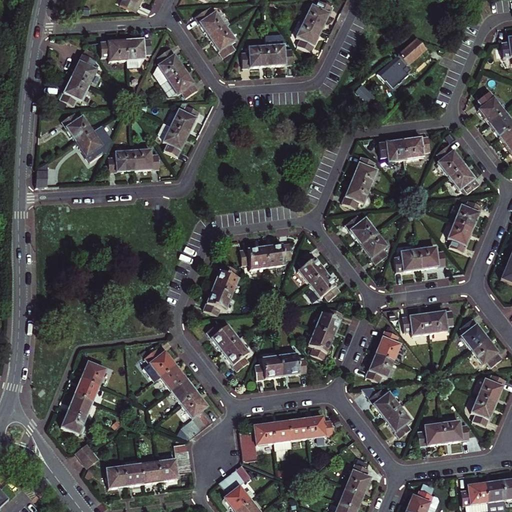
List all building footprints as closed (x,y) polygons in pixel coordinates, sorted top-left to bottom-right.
[(143,3),(144,0),(122,0),(119,7),(132,14),(139,1),(143,3)] [(318,6),(315,13),(310,10),(302,25),(319,34),(330,12),(318,6)] [(193,18),(207,39),(224,28),(229,25),(219,10),(214,14),(209,7),(193,18)] [(308,56),(319,34),(302,25),(294,41),(299,43),(296,50),(308,56)] [(233,43),(224,28),(207,39),(221,60),(232,52),(228,46),(233,43)] [(511,39),(506,41),(507,46),(499,47),(501,61),(511,59),(511,39)] [(146,42),(125,44),(126,63),(126,70),(144,68),(143,57),(151,56),(150,42),(146,42)] [(424,52),(415,42),(396,57),(405,68),(424,52)] [(126,63),(125,44),(100,45),(101,59),(109,59),(109,64),(126,63)] [(264,49),(266,68),(291,66),(290,53),(282,53),(282,48),(264,49)] [(247,50),(247,55),(240,56),(240,69),(266,68),(264,49),(247,50)] [(83,54),(82,58),(95,64),(96,60),(92,53),(85,50),(83,54)] [(151,73),(160,87),(161,87),(182,72),(168,51),(157,59),(161,66),(151,73)] [(82,58),(70,80),(88,89),(96,73),(91,71),(95,64),(82,58)] [(397,67),(394,63),(387,68),(391,73),(397,67)] [(196,93),(182,72),(161,87),(171,101),(180,94),(185,101),(196,93)] [(80,105),(88,89),(70,80),(62,98),(60,103),(73,109),(76,102),(80,105)] [(373,100),(361,87),(354,93),(367,106),(373,100)] [(503,115),(488,95),(476,104),(481,110),(477,113),(488,127),(503,115)] [(185,108),(186,104),(180,105),(169,128),(186,137),(196,117),(197,114),(185,108)] [(511,126),(503,115),(488,127),(498,141),(511,129),(511,126)] [(81,120),(77,122),(73,117),(61,124),(63,127),(75,145),(91,134),(81,120)] [(177,156),(186,137),(169,128),(162,144),(167,146),(163,153),(176,159),(177,156)] [(91,134),(75,145),(88,165),(100,157),(96,151),(101,148),(106,156),(110,146),(98,129),(91,134)] [(511,129),(498,141),(509,154),(511,151),(511,129)] [(427,141),(402,145),(405,163),(422,161),(421,156),(429,155),(427,141)] [(380,162),(387,161),(387,165),(405,163),(402,145),(378,148),(380,162)] [(436,158),(440,163),(435,167),(446,181),(462,169),(447,149),(436,158)] [(157,157),(150,158),(150,153),(132,154),(133,173),(139,173),(155,171),(158,171),(157,157)] [(128,173),(133,173),(132,154),(115,155),(115,160),(107,161),(108,175),(111,174),(128,173)] [(360,161),(351,184),(369,191),(375,175),(370,173),(373,167),(360,161)] [(462,169),(446,181),(456,195),(461,191),(466,197),(477,189),(462,169)] [(36,174),(35,190),(47,190),(48,174),(36,174)] [(369,191),(351,184),(341,207),(354,213),(357,205),(362,208),(369,191)] [(470,233),(480,210),(467,205),(464,212),(459,210),(452,225),(470,233)] [(365,223),(361,226),(355,219),(344,228),(360,248),(376,236),(365,223)] [(461,256),(470,233),(452,225),(446,242),(450,244),(447,251),(461,256)] [(376,236),(360,248),(376,268),(388,259),(383,253),(387,250),(376,236)] [(288,248),(263,251),(266,271),(282,269),(282,263),(289,262),(288,248)] [(417,252),(420,271),(445,268),(443,254),(436,255),(435,250),(417,252)] [(266,271),(263,251),(238,254),(240,269),(247,268),(248,273),(266,271)] [(399,255),(400,260),(393,261),(395,275),(420,271),(417,252),(399,255)] [(297,265),(301,271),(296,275),(307,288),(323,275),(307,256),(297,265)] [(511,267),(507,265),(500,281),(511,286),(511,267)] [(237,282),(232,280),(235,273),(221,267),(212,291),(230,298),(237,282)] [(323,275),(307,288),(318,302),(323,298),(328,303),(339,294),(323,275)] [(230,298),(212,291),(202,313),(216,318),(218,312),(224,314),(230,298)] [(332,340),(341,317),(328,312),(325,319),(320,316),(313,332),(332,340)] [(453,327),(451,313),(426,317),(429,336),(446,334),(445,329),(453,327)] [(404,334),(411,333),(412,338),(429,336),(426,317),(402,320),(404,334)] [(485,342),(470,322),(458,331),(462,337),(459,340),(470,354),(485,342)] [(225,330),(221,333),(216,327),(204,336),(220,356),(236,343),(225,330)] [(322,363),(332,340),(313,332),(306,349),(312,351),(309,358),(322,363)] [(399,347),(394,345),(397,338),(384,333),(374,356),(392,364),(399,347)] [(500,362),(485,342),(470,354),(480,367),(484,365),(488,371),(500,362)] [(236,343),(220,356),(236,375),(247,366),(243,360),(247,357),(236,343)] [(158,381),(173,369),(162,355),(158,358),(153,352),(142,362),(147,367),(141,372),(152,385),(158,381)] [(392,364),(374,356),(365,379),(378,384),(381,378),(386,380),(392,364)] [(278,359),(280,379),(304,376),(302,362),(296,363),(295,357),(278,359)] [(280,379),(278,359),(260,362),(260,367),(254,368),(256,383),(280,379)] [(82,376),(79,381),(98,389),(104,373),(86,366),(82,376)] [(173,369),(158,381),(168,394),(184,382),(173,369)] [(494,406),(504,383),(490,377),(486,384),(482,383),(476,399),(494,406)] [(78,386),(73,397),(91,405),(98,389),(79,381),(78,386)] [(180,407),(195,395),(184,382),(168,394),(180,407)] [(388,394),(384,397),(380,391),(368,400),(383,420),(398,408),(388,394)] [(195,395),(180,407),(190,421),(206,408),(195,395)] [(68,408),(66,413),(85,421),(91,405),(73,397),(68,408)] [(484,429),(494,406),(476,399),(469,415),(473,417),(470,423),(484,429)] [(398,408),(383,420),(398,439),(410,430),(405,424),(409,422),(398,408)] [(203,412),(197,417),(206,428),(212,423),(203,412)] [(85,421),(66,413),(65,417),(64,418),(64,420),(60,429),(78,437),(85,421)] [(206,428),(197,417),(191,422),(200,433),(206,428)] [(304,423),(307,441),(332,438),(330,424),(322,425),(321,420),(304,423)] [(111,421),(109,427),(115,430),(117,423),(111,421)] [(200,433),(191,422),(186,426),(195,438),(200,433)] [(304,423),(288,425),(290,444),(307,441),(304,423)] [(468,442),(466,427),(459,428),(458,423),(440,426),(443,445),(468,442)] [(270,427),(273,446),(274,454),(291,451),(290,444),(288,425),(270,427)] [(180,431),(189,442),(195,438),(186,426),(180,431)] [(419,449),(443,445),(440,426),(423,428),(424,433),(417,434),(419,449)] [(273,446),(270,427),(253,429),(256,448),(273,446)] [(239,436),(240,443),(254,442),(253,434),(239,436)] [(254,442),(240,443),(240,451),(255,449),(254,442)] [(173,447),(174,455),(188,453),(187,445),(173,447)] [(75,455),(80,462),(91,453),(86,447),(75,455)] [(240,451),(241,457),(255,455),(255,449),(240,451)] [(80,462),(82,465),(93,456),(91,453),(80,462)] [(174,455),(175,462),(189,460),(188,453),(174,455)] [(257,463),(255,455),(241,457),(242,465),(257,463)] [(93,456),(82,465),(86,470),(98,462),(93,456)] [(189,460),(175,462),(176,469),(190,467),(189,460)] [(176,481),(173,462),(156,464),(159,483),(165,483),(176,481)] [(140,467),(142,486),(153,484),(159,483),(156,464),(140,467)] [(130,487),(142,486),(140,467),(122,469),(125,488),(130,487)] [(190,467),(176,469),(177,477),(191,475),(190,467)] [(344,490),(362,497),(368,481),(364,479),(366,473),(352,467),(344,490)] [(240,468),(234,473),(242,483),(248,479),(240,468)] [(122,488),(125,488),(122,469),(105,471),(108,490),(117,489),(120,489),(122,488)] [(234,473),(229,476),(237,487),(242,483),(234,473)] [(229,476),(223,481),(232,491),(237,487),(229,476)] [(232,491),(223,481),(217,485),(226,496),(232,491)] [(511,481),(501,483),(503,502),(511,501),(511,481)] [(503,502),(501,483),(484,485),(486,505),(503,502)] [(487,511),(486,505),(484,485),(467,488),(467,492),(460,493),(462,508),(465,508),(465,511),(487,511)] [(223,500),(231,511),(235,511),(249,502),(253,498),(248,492),(243,496),(238,488),(223,500)] [(0,511),(11,502),(0,490),(0,511)] [(337,506),(352,511),(355,511),(362,497),(344,490),(337,506)] [(433,511),(435,508),(429,505),(432,498),(419,493),(416,499),(412,497),(405,511),(433,511)] [(235,511),(256,511),(249,502),(235,511)]
